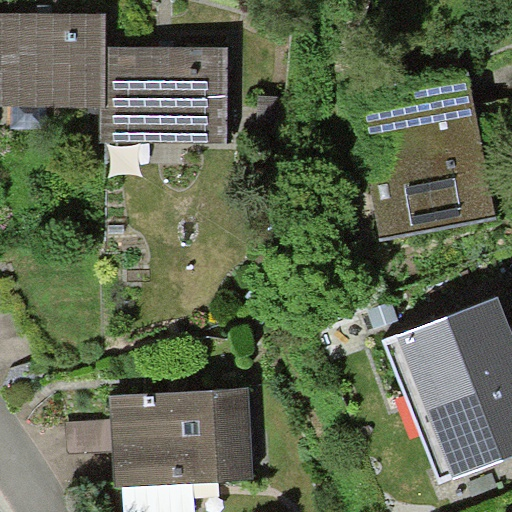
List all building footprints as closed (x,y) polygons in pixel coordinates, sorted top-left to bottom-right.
[(108,19),(0,16),(0,110),(101,113),(108,113),(108,52),(108,19)] [(108,113),(101,113),(101,147),(227,147),(227,52),(108,52),(108,113)] [(499,221),(470,73),(344,97),(373,245),(499,221)] [(511,336),(499,304),(385,348),(441,491),(511,463),(511,336)] [(252,483),(248,395),(110,402),(111,421),(113,454),(115,491),(121,491),(122,511),(194,511),(194,486),(252,483)] [(113,454),(111,421),(65,424),(67,452),(71,456),(113,454)]
